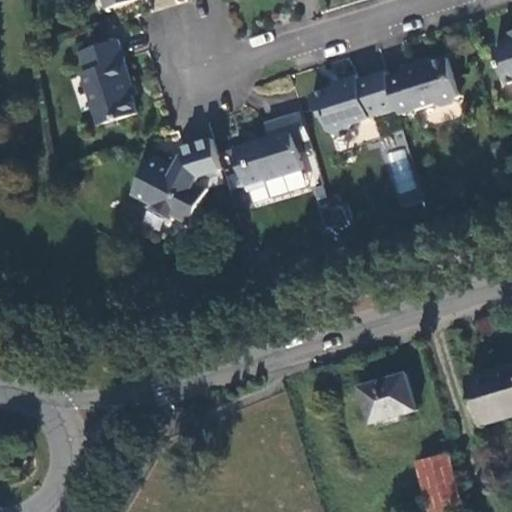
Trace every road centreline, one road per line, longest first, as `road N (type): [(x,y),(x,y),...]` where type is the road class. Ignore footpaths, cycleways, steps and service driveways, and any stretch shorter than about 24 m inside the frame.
road 1 (secondary): [(435,312),(167,394)]
road 2 (residential): [(461,0),(254,63)]
road 3 (residential): [(435,312),(488,511)]
road 4 (secondary): [(167,394),(47,401)]
